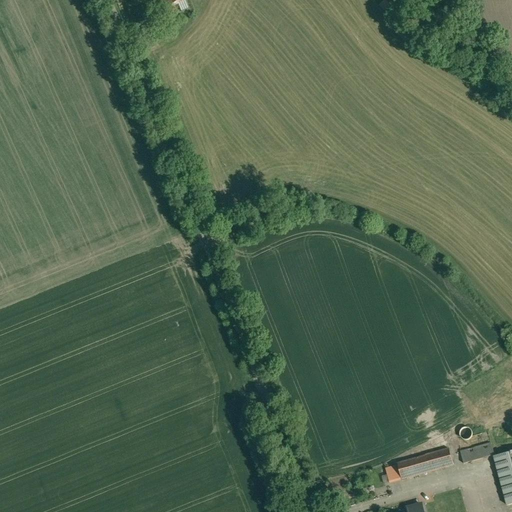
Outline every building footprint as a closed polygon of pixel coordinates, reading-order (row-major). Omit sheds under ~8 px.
[(399,9),(391,0),(385,0),(380,5),(391,17),(399,9)] [(452,431),(453,424),(452,418),(448,412),(442,409),(436,408),(429,409),(424,413),(420,419),(419,425),(421,432),(424,437),(430,441),(437,442),(443,440),(449,436),(452,431)] [(472,434),(472,432),(470,429),(468,428),(465,428),(462,429),(460,431),(460,434),(460,437),(462,439),(464,440),(467,440),(470,439),(472,437),(472,434)] [(491,443),(460,452),(464,464),(495,455),(491,443)] [(449,449),(397,464),(398,466),(386,469),(390,482),(401,479),(453,465),(449,449)] [(511,451),(494,457),(507,505),(511,503),(511,451)] [(426,511),(422,496),(406,501),(408,511),(426,511)]
